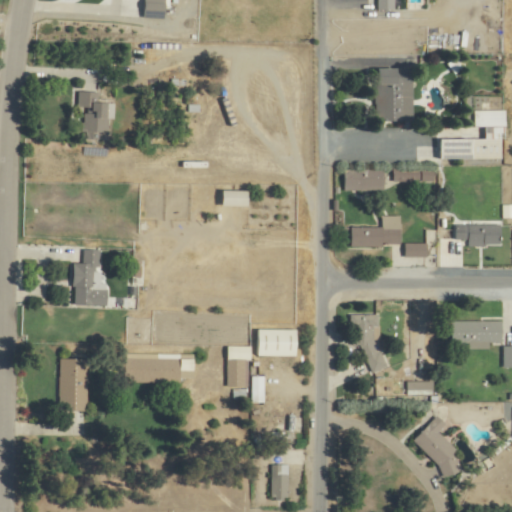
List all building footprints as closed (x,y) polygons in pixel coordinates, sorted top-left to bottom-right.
[(164,0),(143,0),(143,17),(164,17),(164,0)] [(375,0),(375,9),(393,9),(392,0),(375,0)] [(412,120),(412,67),(374,68),(375,120),(412,120)] [(113,103),(97,102),(97,92),(77,91),(76,108),(81,108),(80,135),(96,136),(96,130),(107,130),(107,118),(113,119),(113,103)] [(440,159),(503,158),(502,109),(473,109),(473,126),(484,126),(484,138),(440,139),(440,159)] [(383,169),(343,168),(342,188),(382,190),(383,169)] [(433,181),(433,168),(391,168),(391,180),(433,181)] [(248,191),(221,190),(221,205),(247,206),(248,191)] [(399,245),(399,215),(380,215),(380,226),(350,227),(350,245),(399,245)] [(467,245),(499,244),(499,223),(454,224),(454,238),(467,238),(467,245)] [(404,256),(425,256),(425,242),(403,243),(404,256)] [(72,263),(72,305),(105,305),(106,282),(99,282),(99,271),(97,271),(98,249),(82,249),(81,263),(72,263)] [(377,313),(349,314),(349,322),(354,333),(354,342),(358,353),(364,353),(371,372),(384,367),(373,339),(378,339),(377,313)] [(501,320),(450,320),(451,347),(488,347),(488,342),(501,341),(501,320)] [(296,328),(255,329),(255,356),(296,355),(296,328)] [(247,386),(247,345),(225,345),(225,386),(247,386)] [(502,367),(511,366),(511,345),(502,345),(502,367)] [(122,382),(178,383),(178,377),(192,378),(193,354),(123,352),(122,382)] [(85,410),(86,358),(58,358),(57,410),(85,410)] [(249,402),(262,402),(263,375),(250,375),(249,402)] [(405,394),(431,394),(432,381),(406,380),(405,394)] [(460,466),(451,457),(457,450),(436,431),(444,423),(435,415),(410,442),(450,477),(460,466)] [(287,464),(269,464),(270,499),(287,499),(287,464)]
